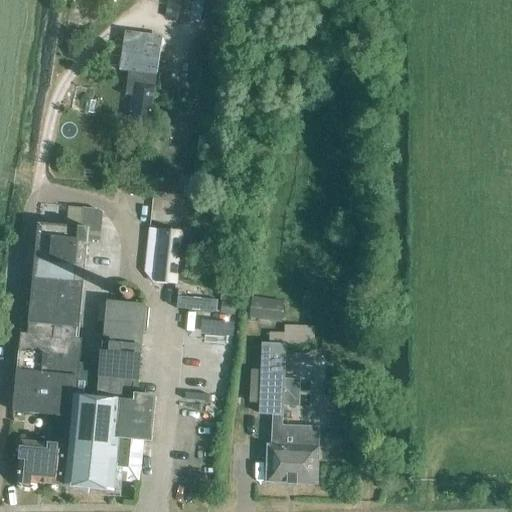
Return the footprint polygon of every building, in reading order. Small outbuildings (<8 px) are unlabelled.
[(169,0),(165,19),(203,27),(208,0),(169,0)] [(226,0),(209,0),(208,15),(225,17),(226,0)] [(149,122),(156,75),(161,37),(125,33),(120,71),(128,72),(125,97),(131,97),(128,112),(133,113),(132,119),(149,122)] [(356,58),(340,57),(340,74),(356,75),(356,58)] [(80,229),(38,225),(28,335),(21,334),(18,369),(17,370),(13,412),(29,413),(73,418),(66,487),(114,491),(115,482),(138,484),(139,471),(141,471),(143,442),(152,442),(156,398),(138,396),(146,306),(108,303),(104,343),(103,343),(101,366),(79,364),(82,340),(79,340),(89,228),(80,228),(80,229)] [(175,283),(181,233),(162,231),(156,281),(175,283)] [(280,324),(283,305),(252,300),(249,320),(280,324)] [(222,304),(220,317),(234,318),(236,306),(222,304)] [(232,339),(234,325),(201,322),(200,335),(232,339)] [(273,330),(272,341),(320,342),(320,324),(289,323),(289,331),(273,330)] [(262,346),(260,405),(259,417),(273,417),(272,447),(267,447),(266,484),(317,486),(318,449),(319,428),(285,427),(287,347),(262,346)] [(23,413),(12,412),(10,431),(21,432),(23,413)] [(72,419),(53,417),(51,434),(71,436),(72,419)] [(49,445),(49,439),(35,438),(35,443),(22,442),(18,483),(19,484),(24,489),(30,490),(36,485),(37,485),(37,483),(61,486),(65,446),(49,445)]
